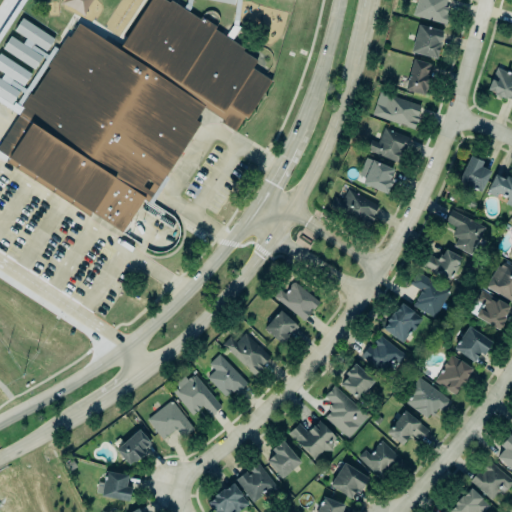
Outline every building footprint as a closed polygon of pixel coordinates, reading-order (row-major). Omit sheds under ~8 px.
[(120,230),(0,150),(0,137),(76,21),(116,47),(147,0),(166,0),(254,58),(250,66),(267,77),(234,127),(202,105),(120,230)] [(90,0),(64,0),(62,4),(84,15),(90,0)] [(415,0),(411,13),(444,23),(447,13),(444,12),(446,6),(443,5),(444,0),(415,0)] [(54,36),(20,19),(14,31),(25,37),(22,43),(9,36),(1,50),(37,69),(42,72),(51,54),(46,52),(54,36)] [(416,23),(408,51),(434,58),(439,41),(437,40),(440,30),(416,23)] [(430,76),(426,75),(430,64),(413,59),(404,89),(424,95),(430,76)] [(511,99),(511,72),(494,67),(487,92),(511,99)] [(378,90),(419,104),(416,114),(417,115),(415,121),(414,121),(412,127),(370,113),(378,90)] [(409,137),(383,128),(378,142),(367,138),(363,149),(400,162),(409,137)] [(455,180),(478,191),(488,170),(478,165),(480,160),(467,154),(455,180)] [(359,181),(370,158),(392,168),(387,179),(391,181),(385,193),(359,181)] [(511,201),(510,205),(503,202),(505,197),(496,192),(494,195),(485,191),(487,188),(485,187),(492,173),(502,177),(504,174),(510,177),(511,175),(511,201)] [(379,204),(347,189),(341,200),(333,196),(328,207),(368,227),(379,204)] [(443,219),(449,208),(482,226),(468,252),(457,247),(462,237),(451,231),(454,225),(443,219)] [(419,264),(426,253),(435,258),(438,252),(440,253),(444,246),(459,255),(454,263),(456,264),(446,280),(419,264)] [(484,284),(496,263),(499,265),(499,264),(500,261),(504,260),(511,264),(511,299),(511,301),(484,284)] [(415,269),(449,289),(433,316),(410,303),(419,289),(407,282),(415,269)] [(272,298),(305,320),(319,300),(292,281),(284,293),(279,289),(272,298)] [(474,317),(500,328),(510,304),(480,291),(475,300),(481,303),(474,317)] [(399,302),(421,317),(412,331),(410,329),(401,342),(380,328),(385,321),(383,319),(388,313),(389,314),(391,310),(393,311),(399,302)] [(261,327),(278,342),(286,335),(284,332),(286,331),(289,334),(296,326),(278,309),(261,327)] [(453,348),(473,362),(480,352),(483,354),(492,342),(467,326),(453,348)] [(220,343),(228,335),(234,341),(244,332),(268,356),(260,363),(262,365),(252,375),(220,343)] [(360,356),(383,373),(394,357),(399,361),(405,354),(379,335),(371,346),(368,344),(360,356)] [(247,383),(219,353),(208,363),(214,369),(206,377),(225,396),(232,389),(236,393),(247,383)] [(433,381),(455,394),(471,367),(450,354),(433,381)] [(338,384),(346,375),(343,373),(352,362),(373,380),(356,399),(338,384)] [(171,390),(176,386),(173,382),(182,374),(185,378),(191,373),(192,375),(193,374),(219,405),(209,414),(200,404),(198,405),(199,406),(193,411),(192,412),(192,413),(191,414),(178,399),(176,400),(174,398),(176,396),(171,390)] [(427,419),(437,407),(442,412),(450,401),(420,377),(402,400),(427,419)] [(332,384),(323,395),(331,402),(325,408),(328,410),(323,416),(347,437),(366,415),(332,384)] [(145,418),(170,399),(193,428),(182,437),(174,427),(161,438),(145,418)] [(402,409),(384,431),(399,444),(409,433),(418,439),(426,429),(402,409)] [(287,434),(315,460),(337,438),(318,420),(307,431),(298,423),(287,434)] [(128,466),(143,454),(140,450),(150,443),(139,429),(115,448),(128,466)] [(511,437),(508,434),(499,445),(503,448),(496,457),(511,469),(511,437)] [(269,448),(273,452),(265,460),(280,478),(299,460),(280,438),(269,448)] [(356,455),(363,448),(368,453),(372,449),(371,448),(380,439),(400,459),(380,479),(356,455)] [(492,499),(499,491),(503,495),(511,484),(511,478),(489,459),(482,467),(485,470),(482,473),(479,469),(469,480),(492,499)] [(234,478),(251,501),(260,494),(259,493),(265,488),(269,494),(277,488),(256,462),(248,468),(250,471),(247,473),(244,470),(234,478)] [(366,477),(343,462),(329,484),(352,499),(366,477)] [(101,497),(129,499),(130,486),(126,486),(127,473),(104,471),(101,497)] [(214,511),(233,511),(247,505),(234,483),(207,499),(214,511)] [(449,511),(447,510),(469,487),(487,505),(480,511),(449,511)] [(313,511),(320,496),(342,504),(339,511),(313,511)]
